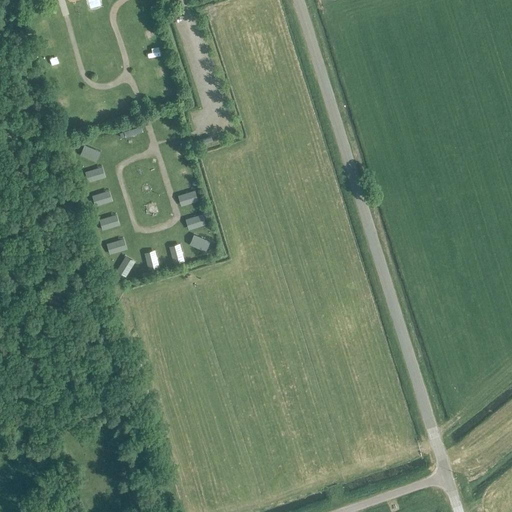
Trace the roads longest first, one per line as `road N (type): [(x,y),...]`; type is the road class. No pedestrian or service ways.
road 1 (tertiary): [(446,475),(297,0)]
road 2 (track): [(121,77),(132,84),(177,214),(149,231),(134,223),(117,170),(153,151)]
